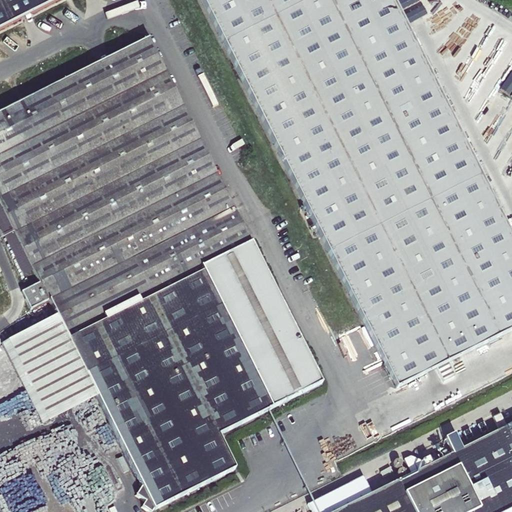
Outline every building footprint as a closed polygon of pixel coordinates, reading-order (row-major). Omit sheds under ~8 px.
[(0,0),(0,31),(61,0),(0,0)] [(200,0),(396,390),(436,369),(443,383),(454,377),(447,364),(511,331),(511,240),(391,0),(200,0)] [(0,115),(0,205),(39,284),(51,306),(35,314),(40,325),(42,328),(44,327),(51,340),(61,327),(97,399),(141,488),(136,496),(145,503),(142,508),(147,511),(152,511),(153,511),(235,470),(218,437),(321,385),(148,40),(0,115)] [(511,47),(504,42),(481,73),(470,65),(451,91),(488,118),(511,86),(511,58),(508,55),(511,49),(511,47)] [(511,148),(511,132),(506,130),(505,132),(499,129),(490,149),(508,157),(511,148)] [(51,306),(39,284),(28,289),(21,293),(30,311),(32,310),(35,314),(51,306)] [(42,426),(97,399),(61,327),(51,340),(44,327),(42,328),(40,325),(1,345),(42,426)] [(508,511),(511,510),(511,424),(337,511),(508,511)]
